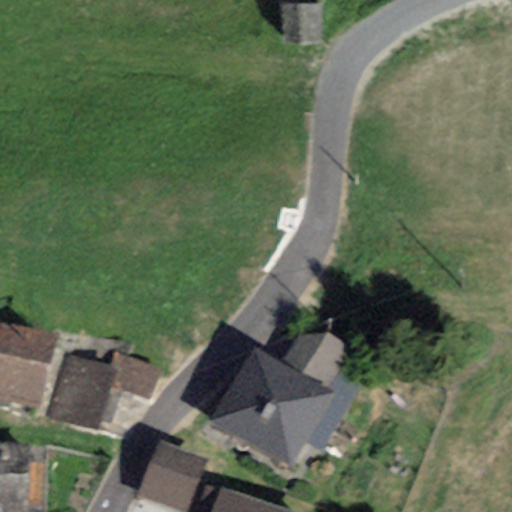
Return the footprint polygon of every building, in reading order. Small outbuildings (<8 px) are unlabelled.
[(317,5),(288,6),(289,36),(318,35),(317,5)] [(56,336),(0,324),(0,399),(38,409),(56,336)] [(304,443),(320,453),(358,387),(336,375),(351,348),(328,333),(299,337),(279,364),(253,348),(206,425),(291,468),(304,443)] [(160,367),(115,353),(110,367),(116,368),(109,388),(150,401),(160,367)] [(110,367),(63,355),(45,417),(97,431),(109,388),(116,368),(110,367)] [(138,496),(180,511),(189,511),(208,462),(157,443),(138,496)] [(27,447),(0,444),(0,511),(22,511),(23,505),(26,463),(27,447)] [(42,464),(26,463),(23,505),(38,506),(42,464)] [(197,511),(284,511),(208,484),(197,511)]
